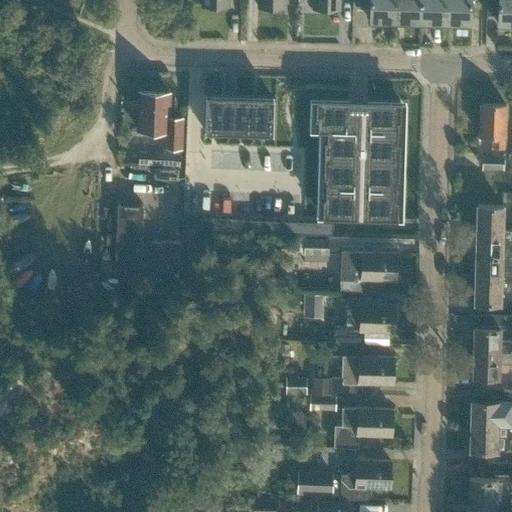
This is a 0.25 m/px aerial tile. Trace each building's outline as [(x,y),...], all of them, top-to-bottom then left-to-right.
[(339,0),(312,0),(312,8),(339,8),(339,0)] [(395,0),(369,0),(369,21),(395,22),(395,0)] [(420,22),(420,0),(395,0),(395,22),(420,22)] [(444,23),(444,0),(420,0),(420,22),(444,23)] [(444,0),(444,23),(470,23),(470,0),(444,0)] [(511,0),(486,0),(486,13),(498,14),(498,24),(511,24),(511,0)] [(169,92),(140,90),(138,130),(165,131),(164,147),(180,147),(182,117),(168,117),(169,92)] [(205,97),(204,133),(227,133),(228,97),(205,97)] [(228,97),(227,133),(248,134),(249,98),(228,97)] [(249,98),(248,134),(271,135),(272,99),(249,98)] [(315,100),(315,119),(317,119),(317,131),(326,131),(326,141),(324,140),(323,177),(325,177),(324,198),(322,198),(321,217),(396,219),(397,200),(395,200),(395,179),(398,179),(399,143),(396,143),(397,121),(399,121),(400,102),(315,100)] [(480,104),(479,136),(492,136),(492,147),(504,147),(504,136),(505,136),(506,105),(480,104)] [(163,153),(163,165),(179,166),(180,153),(163,153)] [(483,155),(482,168),(504,169),(504,156),(492,155),(483,155)] [(117,204),(115,270),(178,272),(180,241),(142,240),(143,205),(117,204)] [(476,229),(502,230),(502,205),(477,204),(476,229)] [(184,216),(183,229),(192,229),(192,217),(184,216)] [(192,217),(192,229),(199,229),(200,217),(192,217)] [(200,217),(199,229),(207,230),(208,217),(200,217)] [(208,217),(207,230),(215,230),(215,218),(208,217)] [(215,218),(215,230),(223,230),(223,218),(215,218)] [(223,218),(223,230),(230,231),(231,218),(223,218)] [(231,218),(230,231),(238,231),(239,219),(231,218)] [(239,219),(238,231),(246,231),(247,219),(239,219)] [(247,219),(246,231),(254,232),(254,219),(247,219)] [(254,219),(254,232),(262,232),(262,220),(254,219)] [(262,220),(262,232),(269,232),(270,220),(262,220)] [(270,220),(269,232),(277,233),(278,220),(270,220)] [(278,220),(277,233),(285,233),(286,221),(278,220)] [(286,221),(285,233),(293,233),(293,221),(286,221)] [(293,221),(293,233),(301,233),(301,221),(293,221)] [(301,221),(301,233),(308,234),(309,222),(301,221)] [(309,222),(308,234),(316,234),(317,222),(309,222)] [(317,222),(316,234),(324,234),(324,222),(317,222)] [(324,222),(324,234),(332,235),(333,222),(324,222)] [(501,254),(501,240),(502,230),(476,229),(476,254),(501,254)] [(328,239),(304,239),(304,259),(328,260),(328,239)] [(361,279),(395,280),(396,253),(342,251),(341,290),(361,291),(361,279)] [(511,254),(501,254),(476,254),(475,278),(511,278),(511,254)] [(511,290),(511,278),(475,278),(474,302),(500,303),(500,291),(511,290)] [(305,295),(304,308),(322,308),(322,296),(305,295)] [(360,331),(394,332),(394,305),(370,304),(370,298),(348,298),(347,326),(336,326),(336,343),(359,343),(360,331)] [(473,351),(511,352),(511,340),(500,340),(500,328),(474,327),(473,351)] [(511,363),(511,352),(473,351),(472,376),(498,377),(499,363),(511,363)] [(336,394),(336,395),(355,395),(355,383),(393,383),(393,357),(343,356),(343,377),(332,377),(332,378),(313,377),(313,394),(336,394)] [(307,376),(286,376),(286,393),(306,394),(307,376)] [(313,394),(310,393),(310,408),(335,409),(336,395),(336,394),(313,394)] [(471,425),(511,425),(511,413),(509,413),(509,402),(498,401),(471,400),(471,425)] [(392,408),(342,407),(341,426),(335,425),(334,447),(357,447),(358,434),(391,435),(392,408)] [(511,425),(471,425),(470,450),(505,450),(509,446),(509,438),(511,438),(511,425)] [(356,474),(341,473),(341,498),(366,499),(366,487),(390,487),(390,460),(356,459),(356,474)] [(299,484),(299,491),(330,492),(331,473),(315,472),(315,484),(299,484)] [(495,503),(511,503),(511,491),(508,491),(509,474),(496,474),(496,478),(469,477),(469,502),(495,503)] [(280,498),(279,511),(309,511),(310,499),(280,498)] [(274,511),(275,500),(255,499),(254,511),(274,511)] [(349,511),(350,503),(320,502),(319,511),(349,511)] [(511,511),(511,503),(495,503),(469,502),(468,511),(511,511)]
